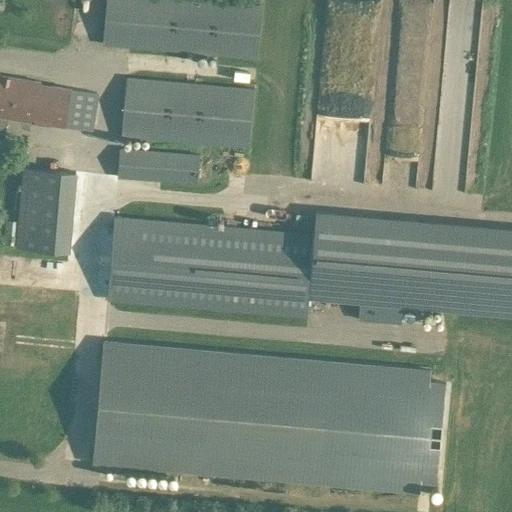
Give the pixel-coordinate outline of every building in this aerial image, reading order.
[(213,0),(105,0),(102,45),(257,59),(262,4),(213,0)] [(0,116),(65,127),(71,89),(71,86),(40,81),(40,80),(0,74),(0,116)] [(249,148),(254,88),(126,77),(121,137),(249,148)] [(200,154),(119,147),(117,177),(197,184),(200,154)] [(22,167),(16,232),(8,232),(7,244),(15,245),(15,247),(69,252),(77,171),(22,167)] [(314,234),(114,217),(107,298),(307,316),(308,297),(360,302),(358,320),(401,323),(403,306),(511,315),(511,227),(316,210),(315,222),(314,234)] [(430,369),(103,340),(92,463),(419,491),(420,480),(437,482),(438,464),(444,465),(447,436),(441,435),(441,428),(448,429),(452,383),(429,381),(430,369)]
